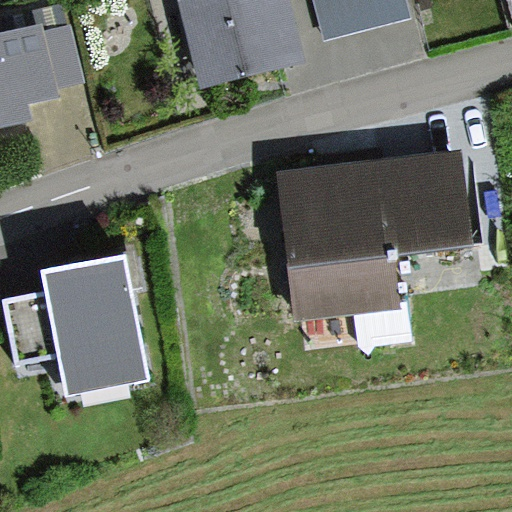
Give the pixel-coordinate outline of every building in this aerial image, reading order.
[(289,0),(181,0),(178,1),(199,86),(305,60),(289,0)] [(404,0),(313,0),(323,38),(409,16),(404,0)] [(29,23),(0,28),(0,128),(24,123),(18,97),(43,92),(29,23)] [(476,244),(465,151),(284,174),(301,315),(400,302),(394,254),(476,244)] [(125,255),(41,272),(45,292),(5,300),(18,365),(60,356),(68,395),(150,379),(125,255)]
